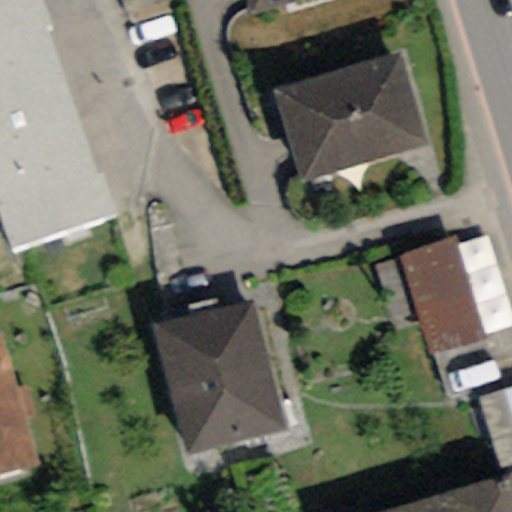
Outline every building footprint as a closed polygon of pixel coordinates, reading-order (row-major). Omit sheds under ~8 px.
[(241,0),(249,24),(329,0),(241,0)] [(0,16),(0,229),(11,262),(112,229),(100,193),(94,194),(42,40),(49,37),(38,3),(0,16)] [(273,97),(300,191),(429,154),(402,60),(273,97)] [(427,360),(488,341),(458,244),(396,263),(427,360)] [(155,332),(187,463),(285,439),(252,308),(155,332)] [(0,485),(37,475),(0,351),(0,485)] [(511,392),(505,392),(476,401),(497,473),(511,468),(511,392)] [(511,511),(511,487),(423,511),(511,511)]
